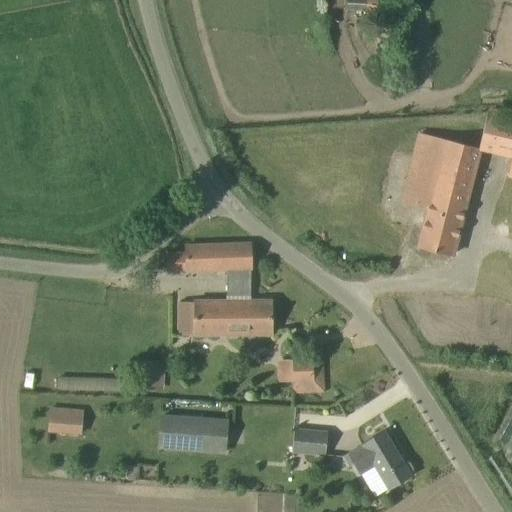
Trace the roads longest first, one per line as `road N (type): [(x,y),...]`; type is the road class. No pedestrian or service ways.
road 1 (unclassified): [(494,511),(363,320),(222,196)]
road 2 (unclassified): [(222,196),(123,266),(0,262)]
road 3 (unclassified): [(222,196),(181,115),(141,0)]
